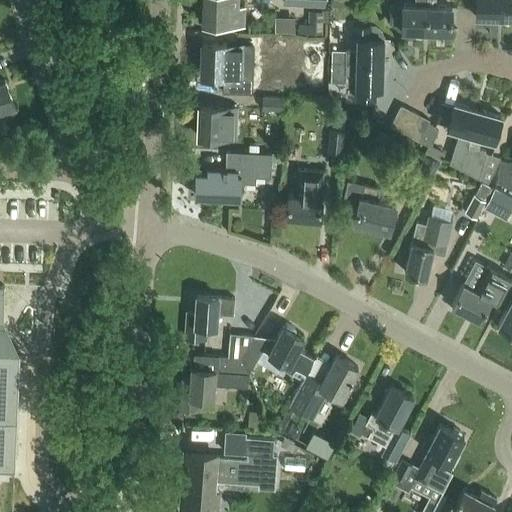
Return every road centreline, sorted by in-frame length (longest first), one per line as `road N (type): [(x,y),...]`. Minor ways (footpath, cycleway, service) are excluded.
road 1 (unclassified): [(511,390),(271,265),(145,226)]
road 2 (unclassified): [(130,511),(145,226)]
road 3 (unclassified): [(145,226),(160,0)]
